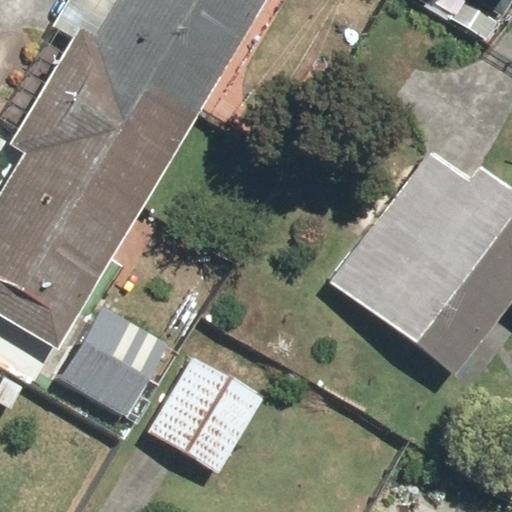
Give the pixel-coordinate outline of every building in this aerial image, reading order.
[(66,0),(50,28),(65,37),(3,143),(22,154),(0,191),(0,326),(46,354),(257,0),(66,0)] [(511,0),(442,0),(495,31),(511,1),(511,0)] [(472,178),(431,145),(318,283),(437,381),(504,300),(511,307),(511,185),(484,163),(472,178)] [(166,353),(93,302),(44,371),(117,422),(166,353)] [(265,397),(189,353),(142,434),(218,478),(265,397)]
